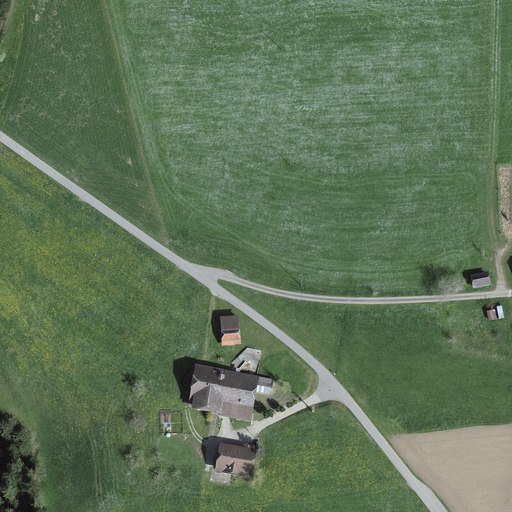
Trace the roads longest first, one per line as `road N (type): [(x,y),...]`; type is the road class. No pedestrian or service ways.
road 1 (unclassified): [(0,131),(309,357),(436,511)]
road 2 (track): [(499,0),(488,208),(497,295)]
